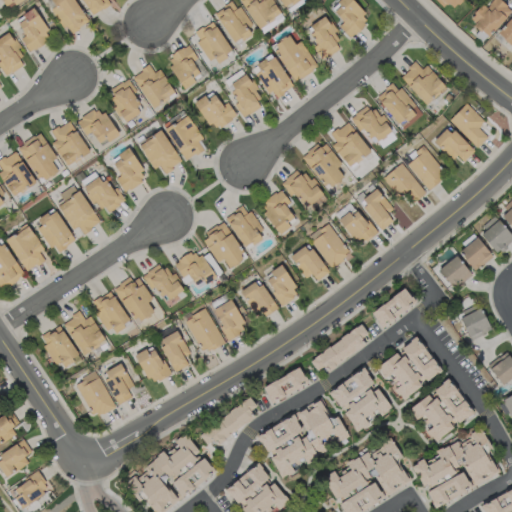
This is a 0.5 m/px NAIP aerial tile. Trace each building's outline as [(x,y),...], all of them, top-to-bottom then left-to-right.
[(1,0),(6,8),(20,0),(1,0)] [(63,28),(66,26),(70,32),(88,20),(74,0),(54,0),(47,5),(63,28)] [(110,2),(108,0),(81,0),(91,15),(110,2)] [(253,31),(234,0),(231,0),(213,11),(232,43),(253,31)] [(240,0),(256,27),(280,13),(272,0),(240,0)] [(278,0),(283,9),(298,0),(278,0)] [(349,38),(369,19),(351,0),(337,0),(330,7),(342,21),(338,25),(349,38)] [(459,0),(439,0),(449,10),(459,0)] [(480,5),(467,18),(487,36),(511,10),(500,0),(490,0),(483,8),(480,5)] [(15,20),(24,34),(19,37),(29,52),(51,37),(33,9),(15,20)] [(283,17),(280,13),(259,28),(262,32),(283,17)] [(511,14),(496,30),(511,46),(511,14)] [(321,59),(342,46),(322,16),(306,26),(317,44),(313,47),(321,59)] [(212,63),(231,51),(212,20),(193,32),(212,63)] [(22,64),(17,57),(22,54),(8,31),(0,36),(0,68),(4,75),(22,64)] [(270,45),(294,81),(317,66),(299,39),(294,43),(287,34),(270,45)] [(191,60),(196,57),(186,43),(168,56),(172,62),(168,65),(183,88),(195,80),(191,76),(198,71),(191,60)] [(273,98),(292,85),(271,53),(252,65),(273,98)] [(399,75),(425,104),(445,86),(424,64),(420,68),(414,61),(399,75)] [(174,93),(159,68),(153,72),(148,64),(131,74),(150,107),(174,93)] [(242,117),(263,103),(244,73),(227,83),(238,100),(233,103),(242,117)] [(106,88),(122,121),(141,112),(126,79),(106,88)] [(376,94),(400,129),(419,115),(395,80),(376,94)] [(236,115),(226,101),(221,104),(211,90),(194,102),(213,130),(236,115)] [(349,115),(357,130),(362,126),(371,142),(388,133),(372,102),(349,115)] [(476,146),(486,136),(477,127),(483,120),(464,102),(448,119),(476,146)] [(75,120),(85,135),(90,131),(100,145),(117,132),(102,111),(98,114),(93,107),(75,120)] [(185,160),(203,148),(198,140),(202,137),(186,114),(164,129),(185,160)] [(51,141),(65,165),(88,152),(69,119),(50,130),(55,139),(51,141)] [(329,133),(335,141),(331,144),(347,166),(369,150),(347,120),(329,133)] [(451,159),(456,154),(462,161),(472,150),(446,125),(432,141),(451,159)] [(151,168),(159,165),(162,171),(178,164),(163,130),(138,141),(151,168)] [(40,182),(63,167),(39,131),(16,146),(40,182)] [(321,139),(301,158),(328,189),(342,176),(335,168),(341,162),(321,139)] [(0,177),(12,196),(35,180),(14,149),(0,158),(0,167),(1,169),(0,169),(0,177)] [(110,159),(119,175),(115,177),(123,192),(146,179),(128,149),(110,159)] [(381,177),(397,196),(403,191),(413,202),(425,191),(399,162),(381,177)] [(325,199),(299,166),(281,180),(307,213),(325,199)] [(124,200),(114,186),(109,189),(99,174),(83,185),(103,214),(124,200)] [(73,183),(58,193),(63,201),(56,205),(72,229),(77,226),(81,233),(99,222),(73,183)] [(358,200),(380,228),(391,220),(386,212),(391,208),(375,187),(358,200)] [(285,206),(290,202),(278,188),(257,205),(280,233),(296,220),(285,206)] [(511,199),(498,213),(511,227),(511,199)] [(244,248),(263,235),(243,204),(224,216),(244,248)] [(375,232),(354,206),(338,220),(358,245),(375,232)] [(34,219),(54,252),(74,240),(54,207),(34,219)] [(511,238),(511,236),(494,216),(477,231),(496,253),(511,238)] [(227,266),(244,255),(222,221),(199,236),(216,261),(222,258),(227,266)] [(348,254),(328,222),(308,234),(328,267),(348,254)] [(4,238),(25,271),(44,259),(39,251),(43,249),(27,224),(4,238)] [(458,248),(471,270),(491,257),(477,236),(458,248)] [(23,273),(0,240),(0,287),(1,289),(23,273)] [(315,279),(326,273),(307,243),(289,254),(303,277),(311,272),(315,279)] [(220,271),(207,251),(196,258),(191,250),(172,262),(181,276),(186,273),(195,287),(220,271)] [(450,288),(470,277),(457,255),(437,266),(450,288)] [(162,303),(181,290),(162,261),(142,273),(162,303)] [(281,304),(299,292),(279,264),(262,276),(281,304)] [(113,288),(135,323),(153,312),(146,301),(151,298),(136,273),(113,288)] [(276,307),(257,278),(240,289),(259,318),(276,307)] [(370,312),(382,327),(415,302),(403,286),(370,312)] [(90,301),(109,333),(129,322),(110,289),(90,301)] [(227,338),(246,328),(230,298),(211,309),(227,338)] [(183,319),(202,353),(224,341),(204,307),(183,319)] [(490,330),(480,307),(471,310),(470,307),(457,312),(468,338),(490,330)] [(61,321),(81,354),(104,339),(89,315),(83,318),(79,311),(61,321)] [(39,334),(54,368),(76,357),(61,324),(39,334)] [(369,343),(360,327),(307,356),(315,370),(323,366),(324,368),(369,343)] [(183,356),(188,353),(176,329),(157,339),(174,371),(187,364),(183,356)] [(440,370),(416,337),(376,365),(384,377),(391,372),(399,384),(393,388),(401,399),(440,370)] [(167,374),(154,344),(135,353),(148,383),(167,374)] [(501,384),(511,375),(511,360),(504,351),(486,365),(501,384)] [(101,372),(118,403),(130,396),(126,388),(132,385),(119,362),(101,372)] [(375,384),(374,385),(362,367),(328,390),(343,412),(355,431),(391,407),(375,384)] [(306,386),(300,368),(262,383),(268,400),(306,386)] [(91,417),(113,407),(99,376),(85,382),(84,379),(75,383),(91,417)] [(408,407),(416,419),(421,416),(429,428),(426,430),(433,440),(472,412),(448,378),(408,407)] [(511,417),(511,394),(499,399),(504,413),(508,411),(511,418),(511,417)] [(216,442),(254,416),(249,410),(255,406),(249,397),(197,432),(205,444),(213,438),(216,442)] [(255,434),(266,455),(268,454),(280,477),(325,452),(320,443),(332,437),(335,442),(347,436),(336,414),(330,417),(320,398),(295,412),(255,434)] [(18,422),(9,410),(0,416),(0,442),(14,433),(10,427),(18,422)] [(497,473),(483,445),(487,443),(479,427),(450,442),(449,442),(433,450),(436,455),(424,461),(423,458),(410,464),(421,486),(428,482),(431,486),(425,489),(433,506),(497,473)] [(157,511),(215,473),(202,455),(201,456),(185,432),(173,440),(175,444),(142,466),(144,469),(125,482),(138,502),(145,498),(154,511),(157,511)] [(355,511),(412,480),(387,437),(345,462),(347,466),(335,473),(333,470),(322,477),(336,502),(337,501),(342,511),(355,511)] [(23,455),(30,451),(23,439),(0,453),(0,469),(4,477),(27,462),(23,455)] [(224,488),(243,511),(273,511),(288,500),(256,462),(224,488)] [(9,488),(20,507),(48,492),(37,472),(9,488)] [(484,511),(504,511),(511,508),(511,487),(480,504),(484,511)]
